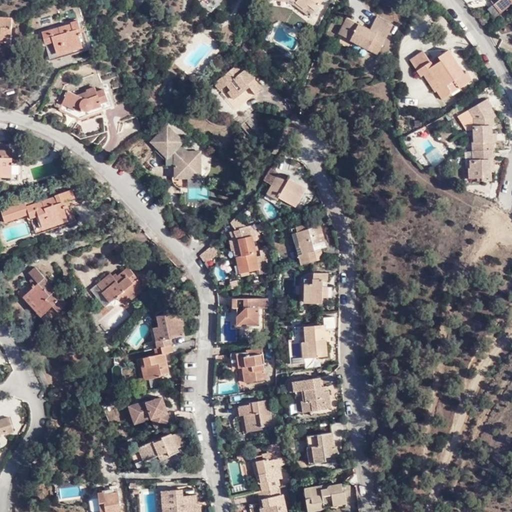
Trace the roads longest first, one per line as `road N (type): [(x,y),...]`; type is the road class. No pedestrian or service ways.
road 1 (residential): [(223,511),(211,457),(203,288),(190,259),(69,141),(0,115)]
road 2 (residential): [(372,511),(351,385),(346,233),(304,143)]
road 3 (track): [(511,212),(462,310),(451,445)]
road 4 (track): [(426,511),(479,373),(511,331)]
road 5 (residential): [(4,511),(8,478),(38,429),(40,408),(28,380)]
